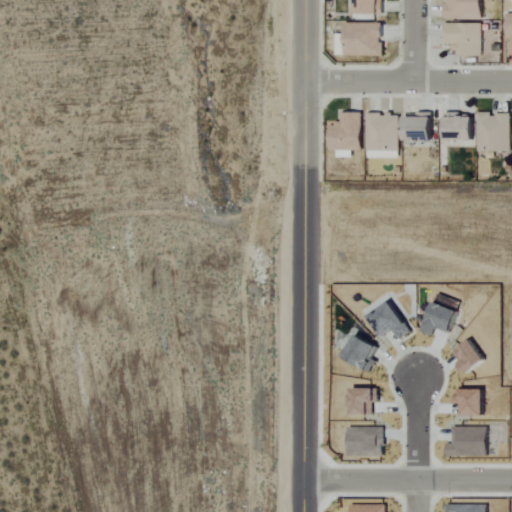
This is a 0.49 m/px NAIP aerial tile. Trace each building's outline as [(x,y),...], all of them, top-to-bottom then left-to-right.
[(384,14),(384,0),(358,0),(358,14),(384,14)] [(447,0),(447,19),(485,20),(485,0),(447,0)] [(385,24),(348,23),(347,56),(385,56),(385,24)] [(484,24),(446,24),(446,45),(457,45),(456,56),(484,56),(484,24)] [(332,124),(332,151),(339,151),(339,158),(353,157),(353,150),(363,150),(363,113),(344,113),(344,124),(332,124)] [(448,140),(476,139),(475,117),(459,117),(459,113),(448,113),(448,140)] [(480,113),(480,152),(511,151),(511,114),(492,115),(492,113),(480,113)] [(402,158),(401,114),(368,114),(369,159),(402,158)] [(407,117),(408,142),(436,141),(435,117),(407,117)] [(385,337),(396,331),(402,340),(414,333),(395,302),(372,316),(385,337)] [(463,313),(437,302),(425,332),(435,337),(438,328),(454,335),(463,313)] [(380,362),(374,358),(381,348),(361,335),(347,357),(372,374),(380,362)] [(454,354),(469,376),(489,362),(475,340),(454,354)] [(381,403),(381,389),(352,389),(352,408),(355,408),(355,415),(376,415),(376,403),(381,403)] [(488,417),(488,390),(458,390),(458,405),(466,405),(466,417),(488,417)] [(387,428),(351,427),(351,457),(386,457),(387,428)] [(450,457),(491,457),(491,427),(455,427),(456,444),(449,444),(450,457)]
